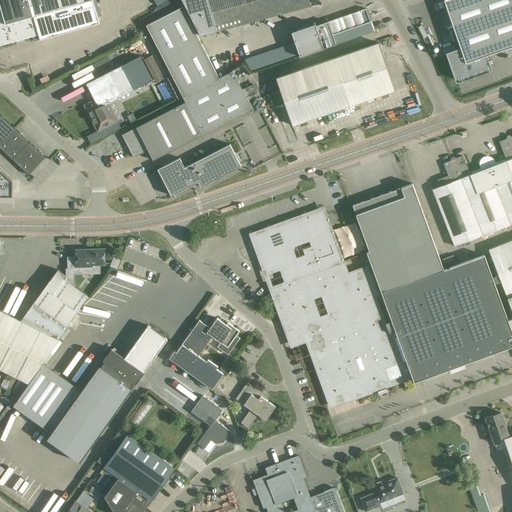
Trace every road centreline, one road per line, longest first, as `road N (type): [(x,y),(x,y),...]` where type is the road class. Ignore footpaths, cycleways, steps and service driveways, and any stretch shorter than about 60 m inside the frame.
road 1 (secondary): [(169,217),(451,118)]
road 2 (residential): [(307,431),(274,338),(183,254),(169,217)]
road 3 (unclassified): [(307,431),(316,448),(333,453),(511,389)]
road 4 (residential): [(0,82),(95,171),(98,225)]
road 5 (unclassified): [(167,511),(210,469),(307,431)]
road 6 (residential): [(451,118),(391,0)]
